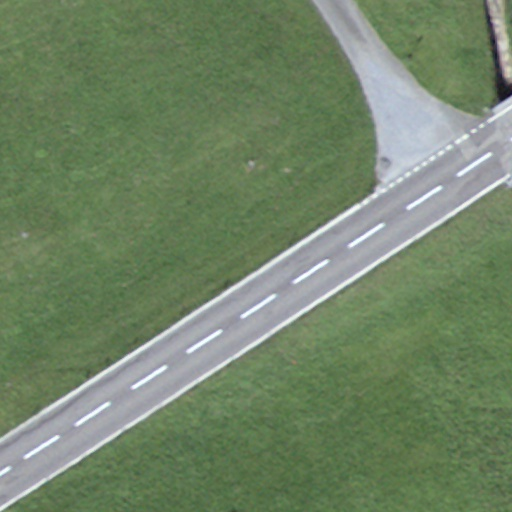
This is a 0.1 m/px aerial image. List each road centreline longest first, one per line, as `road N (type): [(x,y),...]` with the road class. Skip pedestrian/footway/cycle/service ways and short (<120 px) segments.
road 1 (primary): [(511,139),(0,473)]
road 2 (track): [(330,0),(441,185)]
